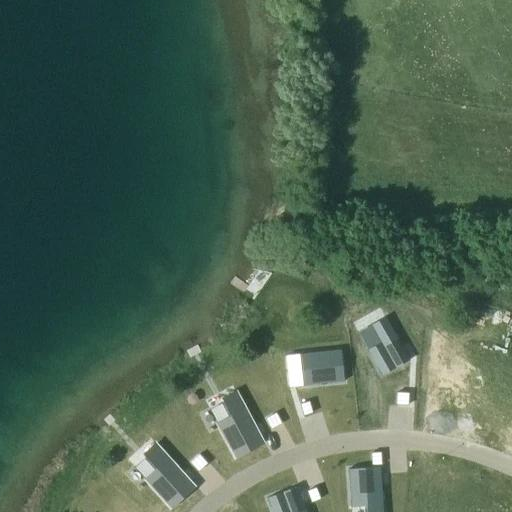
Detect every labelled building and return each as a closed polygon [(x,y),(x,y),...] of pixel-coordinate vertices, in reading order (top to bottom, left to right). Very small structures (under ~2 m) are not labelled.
[(299,354),(302,386),(344,382),(341,350),(299,354)] [(372,394),(402,394),(401,372),(372,371),(372,394)] [(263,443),(236,392),(223,399),(232,417),(217,424),(235,458),(263,443)] [(303,416),(312,413),(309,402),(300,404),(303,416)] [(281,424),(276,413),(265,419),(271,429),(281,424)] [(194,487),(155,444),(144,454),(157,469),(145,480),(170,508),(194,487)] [(380,453),(371,453),(372,465),(381,465),(380,453)] [(207,463),(199,455),(190,462),(198,471),(207,463)]
